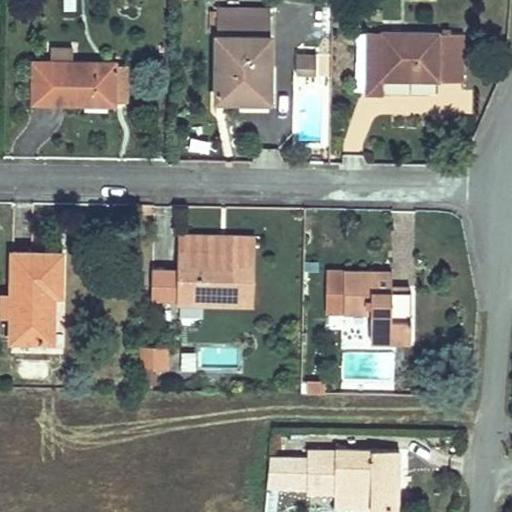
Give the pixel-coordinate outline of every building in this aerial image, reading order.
[(220,10),(217,104),(238,105),(239,94),(267,94),(269,12),(220,10)] [(362,38),(361,82),(454,84),(479,85),(480,41),(362,38)] [(295,73),(315,73),(316,50),(296,49),(295,73)] [(54,52),(54,66),(75,67),(75,52),(54,52)] [(318,52),(318,71),(331,72),(331,52),(318,52)] [(53,106),(54,66),(38,66),(37,105),(53,106)] [(75,67),(54,66),(53,106),(125,107),(126,68),(75,67)] [(229,255),(183,255),(183,302),(252,302),(252,246),(229,247),(229,255)] [(4,293),(3,320),(15,320),(14,339),(54,340),(56,292),(63,292),(64,258),(17,258),(16,293),(4,293)] [(324,316),(344,316),(345,274),(325,273),(324,316)] [(345,274),(344,316),(344,317),(370,318),(370,341),(406,342),(408,295),(388,295),(373,294),(373,275),(345,274)] [(373,294),(388,295),(388,274),(373,275),(373,294)] [(164,363),(164,343),(140,343),(139,363),(164,363)] [(205,349),(205,370),(237,369),(237,348),(205,349)] [(306,377),(306,391),(326,391),(326,377),(306,377)] [(265,452),(265,484),(308,485),(308,489),(339,489),(373,490),(372,506),(397,506),(398,447),(337,447),(337,450),(305,450),(305,453),(265,452)] [(269,488),(267,511),(277,511),(278,488),(269,488)] [(373,490),(339,489),(338,505),(372,506),(373,490)]
